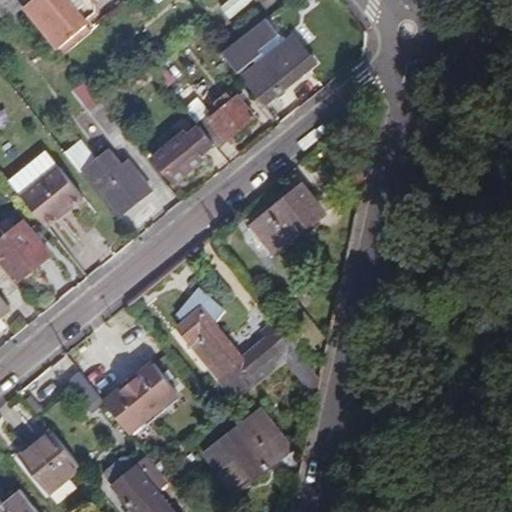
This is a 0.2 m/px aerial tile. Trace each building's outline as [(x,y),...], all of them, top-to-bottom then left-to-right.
[(16,0),(0,0),(0,1),(9,12),(20,4),(16,0)] [(36,0),(25,9),(32,17),(58,49),(89,24),(86,21),(97,12),(98,7),(92,0),(36,0)] [(32,17),(25,9),(10,21),(17,29),(32,17)] [(250,86),(265,105),(318,63),(296,36),(266,60),(257,49),(279,32),(268,18),(223,54),(247,83),(257,76),(249,65),(257,59),(266,72),(250,86)] [(58,49),(63,55),(93,31),(89,24),(58,49)] [(112,93),(101,102),(112,115),(123,105),(112,93)] [(215,144),(219,147),(257,117),(240,96),(235,101),(228,93),(215,104),(220,111),(211,119),(208,116),(197,124),(200,126),(215,144)] [(110,134),(120,124),(112,115),(101,102),(90,110),(110,134)] [(204,153),(215,144),(200,126),(190,135),(187,131),(171,143),(168,139),(160,146),(163,149),(154,157),(174,183),(207,157),(204,153)] [(64,153),(81,174),(85,169),(122,214),(155,188),(131,161),(124,167),(109,150),(98,159),(81,138),(64,153)] [(11,180),(49,226),(85,198),(47,151),(11,180)] [(351,186),(366,189),(370,168),(364,167),(365,162),(359,161),(358,167),(355,166),(351,186)] [(328,213),(304,183),(249,229),(273,259),(328,213)] [(52,255),(27,224),(0,245),(0,257),(19,281),(52,255)] [(0,288),(0,317),(14,306),(0,288)] [(241,403),(290,363),(276,347),(251,367),(218,327),(229,318),(209,291),(180,315),(185,323),(180,327),(241,403)] [(276,347),(290,363),(302,353),(290,337),(276,347)] [(290,363),(319,398),(322,379),(302,353),(290,363)] [(134,433),(183,394),(158,362),(142,375),(140,373),(122,387),(124,389),(108,402),(134,433)] [(103,396),(84,371),(71,382),(90,406),(103,396)] [(262,411),(253,418),(285,458),(294,450),(262,411)] [(285,458),(253,418),(206,455),(222,475),(239,461),(256,482),(285,458)] [(51,494),(83,467),(54,431),(21,457),(51,494)] [(239,461),(222,475),(239,495),(256,482),(239,461)] [(178,511),(166,497),(177,488),(177,487),(163,470),(151,479),(143,470),(119,489),(137,511),(178,511)] [(41,511),(23,489),(4,504),(0,499),(0,511),(41,511)] [(269,511),(254,493),(241,502),(249,511),(269,511)]
